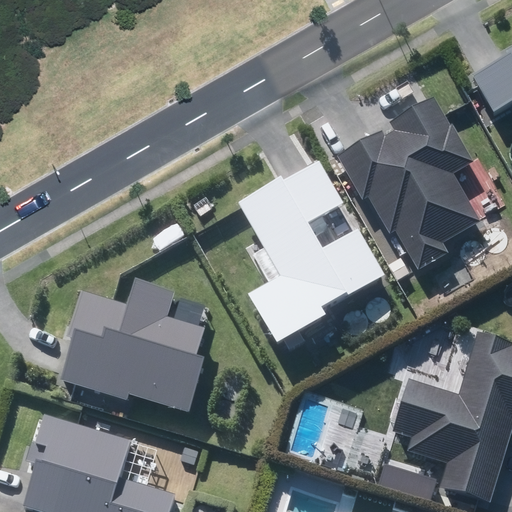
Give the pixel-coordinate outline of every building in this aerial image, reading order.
[(511,50),(506,54),(508,58),(491,67),(473,78),(494,115),(511,104),(511,50)] [(450,128),(435,101),(390,126),(395,134),(386,139),(382,134),(360,146),(338,159),(363,202),(369,198),(391,236),(396,233),(418,273),(449,255),(443,245),(480,224),(453,177),(475,165),(453,127),(450,128)] [(239,206),(281,279),(249,297),(278,347),(327,319),(322,311),(344,298),(346,301),(385,279),(359,233),(323,253),(308,227),(344,207),(320,164),(296,177),(284,184),(283,181),(239,206)] [(130,397),(189,414),(205,363),(196,361),(205,330),(168,319),(176,293),(136,281),(128,307),(82,294),(68,340),(74,342),(69,360),(62,383),(128,402),(130,397)] [(511,344),(479,334),(459,397),(409,382),(393,434),(412,440),(408,453),(448,465),(440,489),(488,503),(511,425),(511,344)] [(120,480),(131,443),(46,418),(37,446),(33,445),(27,464),(37,467),(31,490),(25,509),(35,511),(171,511),(176,497),(120,480)]
